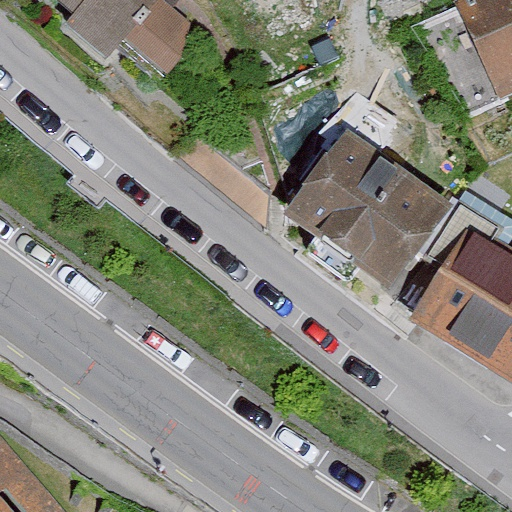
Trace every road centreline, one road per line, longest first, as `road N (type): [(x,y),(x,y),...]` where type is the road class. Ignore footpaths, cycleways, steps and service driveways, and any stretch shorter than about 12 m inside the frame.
road 1 (residential): [(511,444),(0,21)]
road 2 (tertiary): [(307,511),(0,291)]
